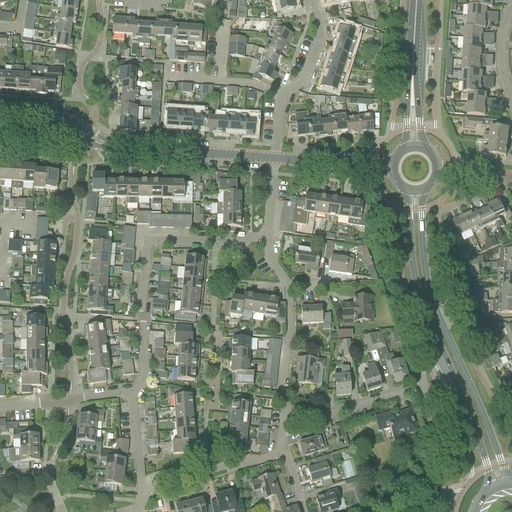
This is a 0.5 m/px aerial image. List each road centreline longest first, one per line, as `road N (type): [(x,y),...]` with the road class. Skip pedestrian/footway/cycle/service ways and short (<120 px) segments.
road 1 (tertiary): [(403,190),(417,288),(493,489)]
road 2 (tertiary): [(508,485),(426,281),(423,191)]
road 3 (residential): [(271,239),(148,241),(147,359),(133,386)]
road 4 (unclassified): [(111,146),(275,159)]
road 5 (residential): [(144,496),(269,459),(279,435)]
road 6 (residential): [(133,386),(0,408)]
road 7 (residential): [(282,399),(346,409),(411,390)]
